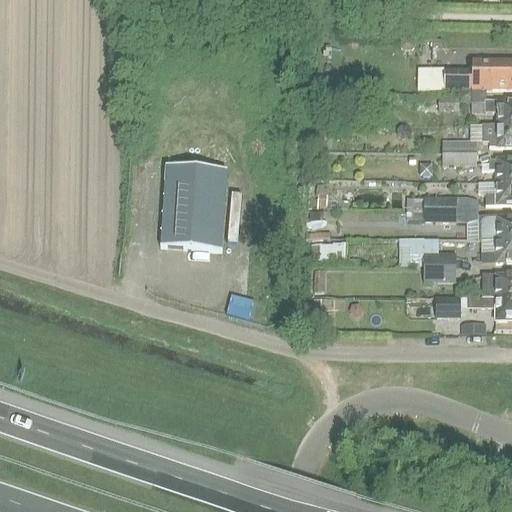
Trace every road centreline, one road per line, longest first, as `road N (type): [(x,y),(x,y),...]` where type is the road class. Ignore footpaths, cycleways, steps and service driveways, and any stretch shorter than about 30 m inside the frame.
road 1 (unclassified): [(511,357),(300,356),(0,267)]
road 2 (motorway): [(280,511),(0,415)]
road 3 (unclassified): [(293,511),(314,451),(334,425),(374,407),(446,413),(511,437)]
